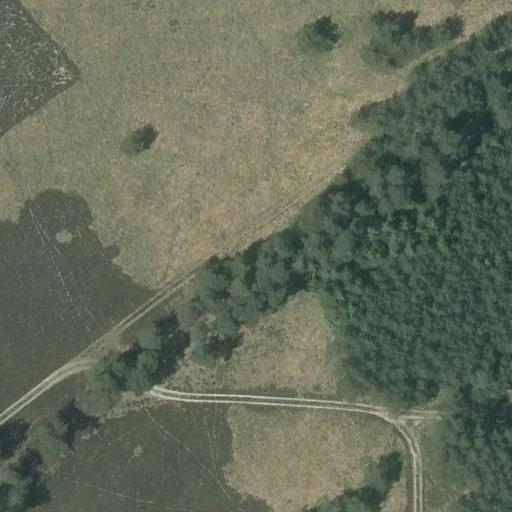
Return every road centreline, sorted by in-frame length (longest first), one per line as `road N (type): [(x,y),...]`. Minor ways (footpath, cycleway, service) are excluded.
road 1 (track): [(0,418),(95,347),(128,378),(176,398),(511,421)]
road 2 (track): [(511,43),(95,347)]
